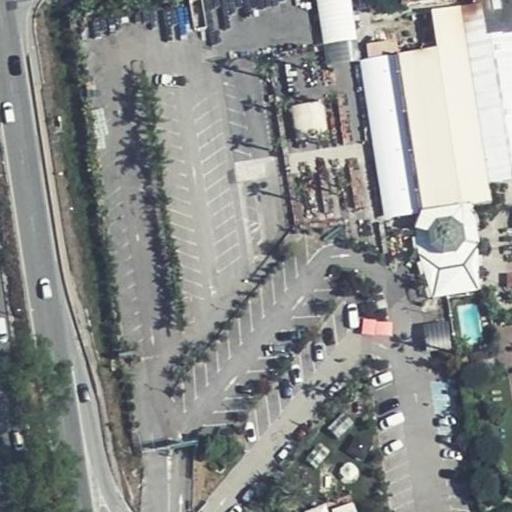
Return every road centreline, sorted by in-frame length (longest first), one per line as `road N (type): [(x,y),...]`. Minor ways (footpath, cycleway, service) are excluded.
road 1 (primary): [(47,319),(3,44)]
road 2 (primary): [(121,511),(100,468),(76,354),(47,319)]
road 3 (primary): [(79,511),(47,319)]
road 4 (primary): [(0,370),(22,511)]
